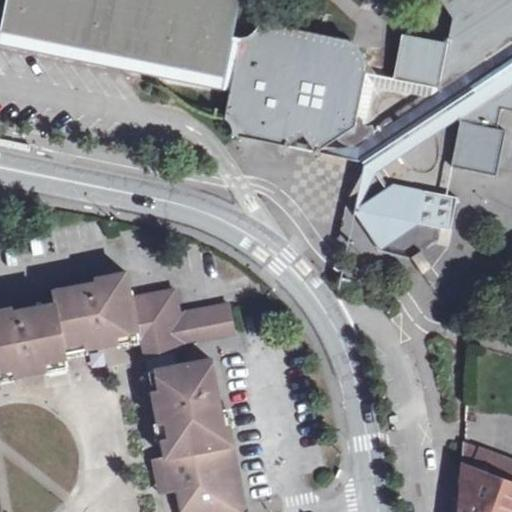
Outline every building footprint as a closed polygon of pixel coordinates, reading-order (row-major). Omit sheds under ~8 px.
[(18,0),(9,43),(50,52),(229,93),(241,38),(248,0),(18,0)] [(511,0),(438,0),(449,16),(444,44),(398,35),(390,81),(433,89),(438,70),(459,75),(461,84),(467,95),(474,101),(481,104),(485,107),(494,110),(502,112),(511,114),(511,0)] [(256,22),(253,32),(302,42),(303,37),(304,32),(256,22)] [(354,117),(365,64),(352,43),(309,33),(303,37),(302,42),(253,32),(250,34),(246,39),(241,38),(229,93),(224,115),(229,117),(232,120),(234,123),(236,128),(235,133),(235,138),(252,142),(253,134),(242,117),(244,110),(253,112),(265,131),(270,129),(280,146),(303,135),(314,153),(338,140),(341,143),(344,144),(348,145),(353,145),(357,143),(360,141),(362,137),(364,133),(364,129),(363,125),(361,121),(358,119),(354,117)] [(357,151),(314,153),(303,135),(280,146),(270,129),(265,131),(253,112),(244,110),(242,117),(253,134),(252,142),(360,166),(352,216),(372,175),(458,119),(485,109),(485,107),(481,104),(474,101),(436,96),(437,98),(357,151)] [(485,109),(458,119),(462,125),(453,168),(499,178),(507,135),(499,132),(502,112),(494,110),(485,107),(485,109)] [(36,143),(0,135),(0,141),(35,149),(36,143)] [(377,253),(415,227),(421,194),(392,188),(363,207),(364,212),(364,217),(363,220),(360,223),(357,225),(377,253)] [(421,194),(415,227),(449,233),(455,200),(441,197),(440,203),(430,201),(430,195),(421,194)] [(421,276),(431,269),(421,254),(411,261),(421,276)] [(161,360),(182,356),(189,354),(188,350),(237,339),(231,309),(182,319),(176,296),(131,305),(126,280),(94,286),(95,289),(53,298),(55,308),(11,318),(10,315),(0,316),(0,373),(23,369),(22,363),(35,360),(37,365),(49,362),(60,345),(95,338),(94,333),(106,330),(107,336),(137,330),(142,332),(155,330),(161,360)] [(152,376),(165,373),(185,370),(184,362),(182,356),(161,360),(155,330),(142,332),(137,330),(107,336),(106,330),(94,333),(95,338),(60,345),(49,362),(37,365),(35,360),(22,363),(23,369),(0,373),(0,384),(70,370),(67,358),(145,342),(150,368),(152,376)] [(192,494),(195,511),(238,511),(249,510),(232,433),(228,433),(224,414),(214,364),(185,370),(165,373),(171,402),(178,401),(180,413),(174,415),(184,461),(179,467),(171,468),(169,475),(172,477),(176,496),(192,494)] [(171,402),(165,373),(152,376),(171,468),(179,467),(184,461),(174,415),(180,413),(178,401),(171,402)] [(228,413),(224,414),(228,433),(232,433),(228,413)] [(511,463),(461,445),(461,465),(460,473),(457,511),(511,511),(511,463)] [(166,498),(176,496),(172,477),(169,475),(171,468),(159,467),(166,498)]
